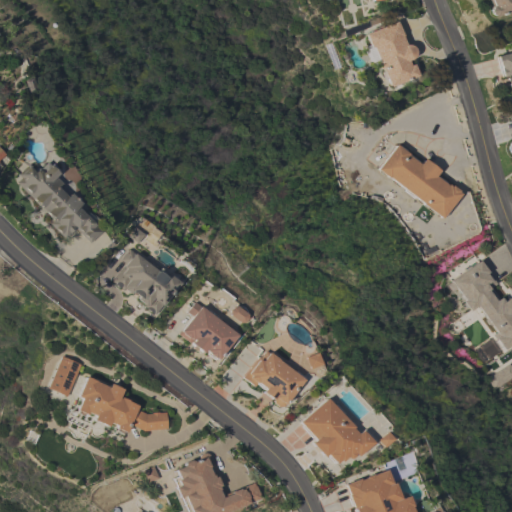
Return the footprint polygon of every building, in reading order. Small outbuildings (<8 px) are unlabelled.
[(511,0),(511,9),(493,16),(489,14),(487,10),(489,6),(490,6),(488,0),(511,0)] [(367,61),(361,47),(368,45),(363,34),(394,21),(400,35),(399,36),(403,44),(406,44),(408,46),(410,47),(411,49),(412,51),(412,53),(412,55),(411,57),(410,58),(408,59),(404,60),(406,65),(410,64),(414,75),(397,82),(396,84),(391,86),(389,86),(387,87),(378,66),(367,61)] [(511,95),(510,96),(508,86),(503,87),(501,76),(499,77),(494,57),(496,57),(495,56),(511,52),(511,56),(511,55),(511,95)] [(407,156),(408,155),(417,162),(416,163),(417,164),(421,159),(437,170),(432,176),(435,178),(436,176),(444,182),(443,184),(445,185),(445,184),(448,186),(449,185),(456,191),(455,192),(458,194),(446,209),(447,210),(442,217),(440,216),(439,218),(420,204),(421,203),(412,197),(411,198),(401,191),(403,189),(387,177),(387,178),(375,169),(394,144),(397,147),(398,145),(404,150),(403,151),(406,154),(405,155),(407,156)] [(47,224),(50,220),(45,215),(46,214),(37,206),(36,206),(31,201),(32,200),(14,183),(20,177),(16,174),(27,164),(33,170),(35,169),(37,169),(38,169),(45,162),(48,165),(50,163),(57,170),(54,172),(55,173),(52,176),(60,184),(55,188),(64,196),(67,193),(77,203),(74,207),(82,215),(84,213),(91,220),(93,218),(95,220),(91,224),(98,231),(86,243),(73,229),(62,239),(47,224)] [(151,314),(149,313),(143,308),(140,306),(142,305),(135,300),(136,299),(135,298),(136,297),(130,293),(130,294),(128,293),(128,294),(121,289),(120,290),(109,281),(122,264),(117,259),(125,249),(140,261),(143,257),(176,283),(151,314)] [(478,260),(480,263),(481,262),(485,268),(484,269),(494,284),(489,287),(497,298),(498,297),(501,301),(506,297),(511,306),(511,311),(511,312),(511,313),(511,342),(501,350),(499,346),(497,348),(491,341),(494,339),(490,335),(494,332),(475,306),(468,311),(461,301),(463,300),(449,281),(478,260)] [(214,360),(212,358),(211,360),(203,354),(205,352),(203,351),(204,349),(203,349),(200,353),(188,344),(191,340),(190,339),(187,343),(176,334),(189,316),(183,312),(191,302),(201,309),(202,307),(214,316),(212,318),(215,321),(217,319),(235,333),(214,360)] [(243,314),(244,318),(241,322),(236,323),(227,315),(226,311),(229,307),(234,306),(243,314)] [(280,406),(276,407),(271,403),(270,400),(259,392),(261,390),(253,384),(251,387),(240,378),(256,356),(258,357),(263,350),(266,353),(266,352),(275,359),(275,360),(291,373),(293,371),(300,376),(298,379),(300,380),(280,406)] [(319,364),(307,369),(302,357),(314,352),(319,364)] [(64,397),(45,388),(60,356),(79,364),(64,397)] [(511,376),(511,369),(508,363),(484,377),(491,388),(511,376)] [(134,409),(144,414),(149,413),(149,412),(156,412),(156,413),(163,412),(165,428),(141,431),(127,424),(123,432),(113,428),(114,425),(107,422),(105,427),(90,420),(92,415),(85,412),(84,415),(74,410),(79,398),(75,396),(84,376),(94,381),(107,387),(108,383),(120,389),(117,398),(118,398),(119,397),(129,402),(129,403),(135,406),(134,409)] [(331,406),(333,405),(340,413),(339,414),(349,427),(348,428),(353,434),(357,430),(358,431),(359,429),(368,440),(367,441),(368,443),(352,456),(350,453),(349,456),(346,459),(343,458),(342,457),(337,462),(336,460),(332,464),(323,454),(320,457),(308,443),(312,439),(310,437),(308,438),(299,427),(300,425),(297,422),(324,398),(331,406)] [(371,440),(381,431),(387,439),(377,448),(371,440)] [(181,466),(181,465),(182,462),(188,460),(191,461),(191,462),(197,460),(197,459),(197,457),(197,455),(198,454),(200,453),(202,453),(204,453),(206,454),(207,455),(208,457),(208,458),(208,460),(207,462),(206,463),(205,462),(206,467),(205,467),(209,475),(210,474),(211,477),(213,476),(217,485),(215,486),(216,489),(214,489),(215,490),(216,490),(219,496),(217,496),(218,497),(243,487),(249,501),(222,511),(193,511),(193,510),(189,511),(183,495),(181,496),(177,486),(182,483),(180,480),(177,481),(173,470),(181,466)] [(156,478),(144,483),(139,471),(151,466),(156,478)] [(352,511),(345,495),(346,495),(341,485),(355,479),(356,480),(362,478),(361,477),(368,474),(368,475),(381,470),(387,484),(389,483),(396,499),(403,496),(404,496),(406,496),(409,504),(407,505),(408,506),(406,506),(408,511),(352,511)]
